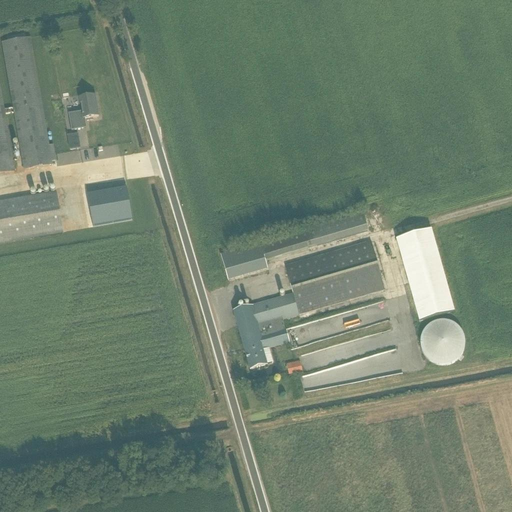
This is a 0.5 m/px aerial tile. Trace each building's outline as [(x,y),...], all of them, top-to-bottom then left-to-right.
[(0,175),(15,173),(5,116),(15,114),(24,171),(52,166),(52,163),(49,147),(30,39),(2,43),(14,109),(4,111),(0,87),(0,175)] [(83,113),(69,115),(71,132),(87,129),(85,120),(99,118),(95,97),(85,98),(80,99),(83,113)] [(69,151),(80,148),(77,134),(66,136),(69,151)] [(127,190),(88,196),(93,228),(132,221),(127,190)] [(0,243),(63,233),(57,194),(0,203),(0,243)] [(264,260),(367,235),(364,219),(219,254),(225,282),(267,272),(264,260)] [(431,231),(396,241),(419,323),(454,313),(431,231)] [(234,313),(250,371),(267,366),(263,351),(289,343),(283,321),(385,292),(371,243),(285,267),(293,296),(234,313)] [(386,303),(373,304),(374,314),(387,312),(386,303)] [(441,324),(439,324),(435,325),(433,327),(429,329),(426,332),(423,336),(422,339),(421,344),(421,347),(421,350),(422,354),(424,357),(426,361),(430,364),(434,367),(438,368),(440,368),(444,369),(448,368),(451,367),(455,365),(459,363),(461,360),(463,358),(464,355),(465,351),(466,348),(466,343),(465,340),(464,337),(461,332),(459,331),(457,329),(453,326),(450,325),(447,324),(445,324),(441,324)] [(286,366),(289,376),(302,372),(299,362),(286,366)]
